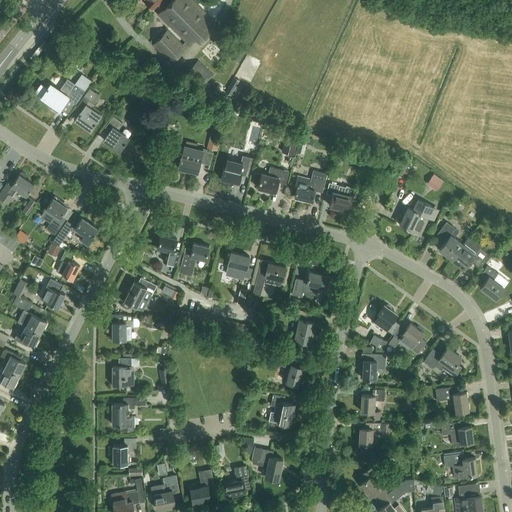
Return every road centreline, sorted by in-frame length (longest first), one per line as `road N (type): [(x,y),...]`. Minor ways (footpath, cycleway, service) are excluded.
road 1 (residential): [(10,511),(14,456),(114,253),(133,187)]
road 2 (residential): [(509,511),(472,310),(450,288),(362,244)]
road 3 (residential): [(319,511),(334,361),(362,244)]
road 4 (residential): [(362,244),(133,187)]
road 5 (residential): [(133,187),(36,154),(0,130)]
